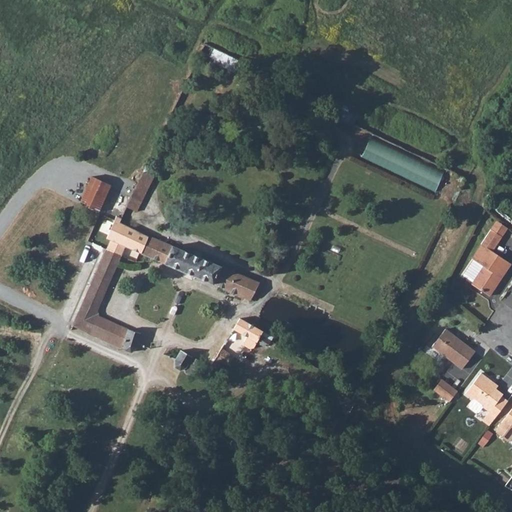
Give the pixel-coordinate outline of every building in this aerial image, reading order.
[(219,50),(214,62),(239,72),(244,60),(219,50)] [(338,117),(350,123),(353,115),(341,109),(338,117)] [(441,171),(369,138),(360,158),(432,191),(441,171)] [(139,211),(155,175),(144,170),(127,206),(139,211)] [(79,203),(99,212),(110,185),(90,176),(79,203)] [(123,213),(133,193),(124,188),(114,209),(123,213)] [(56,231),(62,235),(74,215),(68,211),(56,231)] [(93,336),(103,317),(97,315),(96,309),(125,246),(136,251),(144,233),(119,222),(120,220),(115,217),(104,240),(108,242),(71,326),(93,336)] [(136,251),(250,300),(258,282),(144,233),(136,251)] [(472,282),(489,294),(511,262),(482,243),(472,257),(484,265),(472,282)] [(93,336),(120,348),(122,343),(124,349),(130,352),(135,348),(138,343),(141,334),(103,317),(93,336)] [(232,329),(247,338),(244,340),(243,342),(245,345),(249,347),(252,347),(255,343),(261,343),(265,346),(267,345),(268,345),(271,341),(259,334),(261,331),(239,318),(232,329)] [(432,344),(462,367),(475,350),(445,327),(432,344)] [(283,349),(280,356),(288,361),(292,355),(283,349)] [(173,359),(173,367),(182,371),(186,369),(185,372),(204,380),(212,367),(218,368),(221,362),(226,364),(230,355),(220,350),(210,364),(178,350),(173,359)] [(493,386),(495,383),(480,372),(465,393),(472,398),(476,398),(482,403),(483,406),(488,411),(486,414),(493,419),(507,401),(501,396),(502,394),(496,389),(493,386)] [(439,394),(448,383),(441,378),(433,389),(439,394)] [(439,394),(449,401),(458,391),(448,383),(439,394)] [(511,406),(501,421),(495,429),(495,431),(506,441),(509,440),(511,436),(511,406)]
